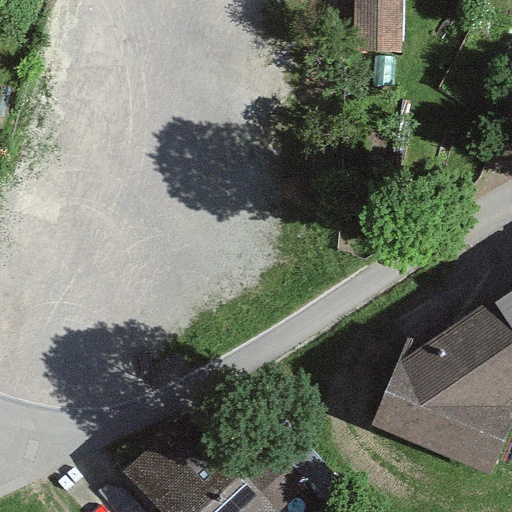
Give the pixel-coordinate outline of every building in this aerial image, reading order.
[(405,7),(360,0),(349,69),(394,76),(405,7)] [(479,0),(447,0),(471,15),(479,0)] [(429,29),(424,50),(474,61),(479,40),(429,29)] [(511,299),(490,314),(511,347),(511,299)] [(422,360),(407,353),(372,431),(490,485),(511,435),(511,347),(490,314),(422,360)] [(185,423),(120,484),(146,511),(308,511),(319,502),(273,454),(242,483),(185,423)]
